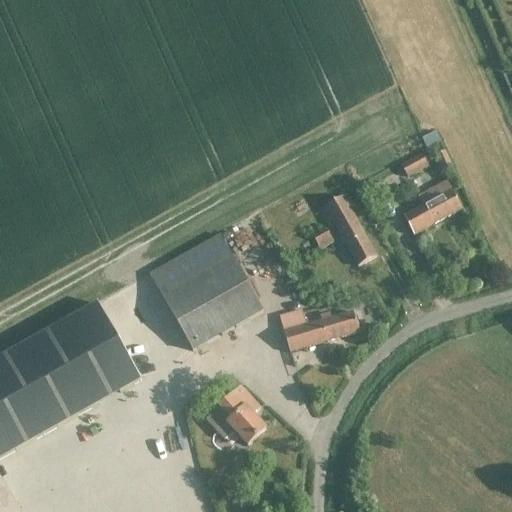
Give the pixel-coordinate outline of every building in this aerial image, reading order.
[(443,172),(450,169),(442,153),(436,156),(443,172)] [(405,179),(426,167),(420,156),(399,167),(405,179)] [(414,236),(460,210),(445,182),(416,199),(420,206),(402,216),(414,236)] [(356,268),(374,259),(340,198),(324,208),(325,210),(318,213),(326,227),(332,223),(356,268)] [(311,237),(316,245),(329,238),(325,230),(311,237)] [(149,275),(192,352),(262,313),(219,236),(149,275)] [(97,304),(0,358),(0,460),(140,381),(97,304)] [(278,318),(289,354),(359,333),(353,313),(330,319),(329,315),(320,318),(321,322),(302,327),(297,312),(278,318)] [(224,441),(233,432),(247,447),(265,430),(252,416),(259,409),(240,389),(205,421),(224,441)]
